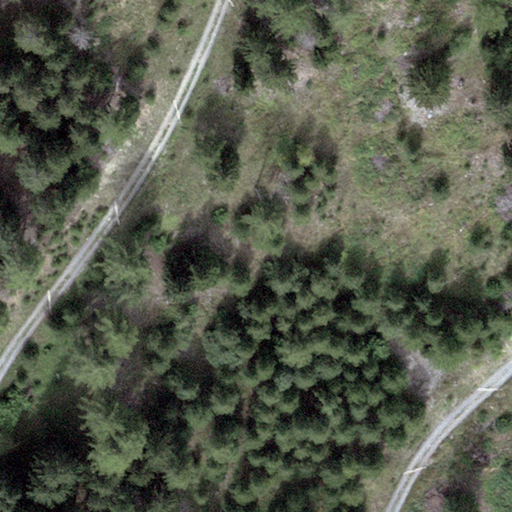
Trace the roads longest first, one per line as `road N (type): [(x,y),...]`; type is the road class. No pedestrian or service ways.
road 1 (track): [(236,0),(202,86),(138,200),(0,385)]
road 2 (track): [(397,511),(442,438),(511,374)]
